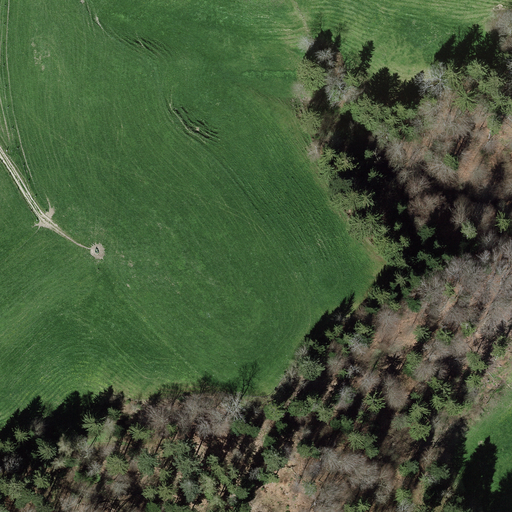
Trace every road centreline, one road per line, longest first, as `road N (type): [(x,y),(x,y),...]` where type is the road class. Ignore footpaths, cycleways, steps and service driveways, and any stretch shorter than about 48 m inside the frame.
road 1 (track): [(52,511),(54,474),(95,441),(175,439),(247,474)]
road 2 (track): [(91,250),(42,217),(0,151)]
